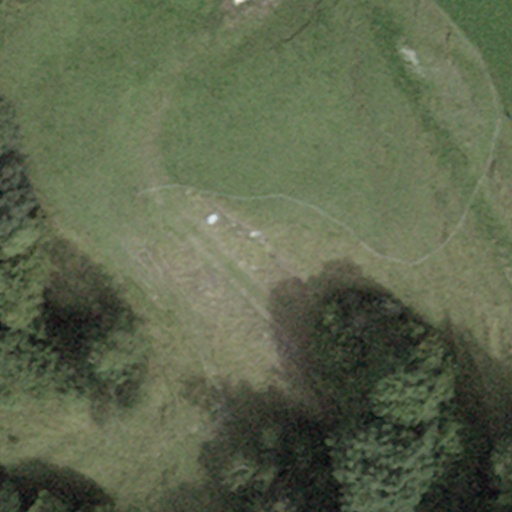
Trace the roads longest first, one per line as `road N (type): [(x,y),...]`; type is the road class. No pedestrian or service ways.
road 1 (track): [(375,511),(364,447),(312,336),(165,186),(157,135),(164,94),(239,47),(286,0)]
road 2 (track): [(376,0),(511,248)]
